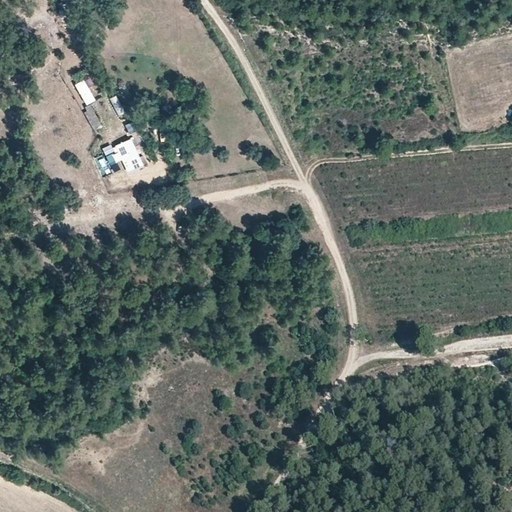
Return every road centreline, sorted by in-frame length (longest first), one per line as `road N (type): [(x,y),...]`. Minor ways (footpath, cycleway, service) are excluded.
road 1 (track): [(203,0),(234,43),(338,245),(355,296),(362,361)]
road 2 (track): [(362,361),(288,492),(266,511)]
road 3 (track): [(511,344),(362,361)]
